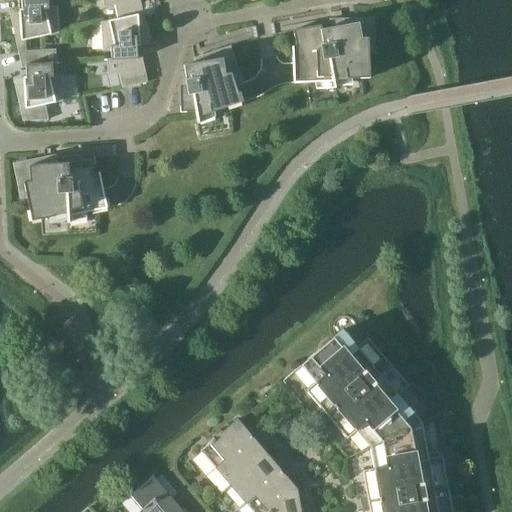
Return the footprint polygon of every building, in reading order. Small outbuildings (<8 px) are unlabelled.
[(48,0),(21,0),(22,10),(19,10),(20,19),(12,19),(17,42),(57,33),(56,8),(49,9),(48,0)] [(134,3),(133,0),(103,0),(103,7),(116,6),(119,19),(119,20),(142,15),(139,3),(134,3)] [(147,37),(142,15),(119,20),(119,19),(102,23),(103,48),(110,48),(111,60),(104,60),(104,61),(107,61),(108,74),(120,74),(138,72),(137,47),(140,47),(139,38),(147,37)] [(369,79),(369,76),(368,53),(374,53),(372,19),(341,20),(342,26),(321,30),(320,26),(293,31),(295,46),(292,48),(293,84),(319,83),(317,75),(345,71),(346,80),(369,79)] [(197,108),(209,106),(210,114),(241,104),(235,86),(242,84),(230,48),(207,57),(208,63),(185,67),(188,86),(180,86),(180,113),(197,112),(197,108)] [(56,63),(55,51),(55,50),(25,52),(26,78),(23,78),(24,87),(16,87),(24,121),(48,120),(44,105),(61,102),(60,76),(53,77),(52,65),(59,64),(59,63),(56,63)] [(144,72),(138,72),(120,74),(123,88),(146,83),(144,72)] [(81,214),(107,209),(99,173),(95,173),(94,157),(66,159),(67,164),(45,166),(44,160),(14,166),(20,198),(26,197),(31,222),(54,217),(53,208),(66,207),(81,206),(81,214)] [(452,511),(442,456),(428,459),(421,423),(398,396),(409,386),(367,338),(357,347),(342,330),(300,366),(314,383),(305,391),(347,439),(356,432),(370,448),(373,469),(362,471),(369,511),(452,511)] [(237,419),(200,451),(251,511),(300,511),(297,489),(281,471),(285,468),(281,463),(277,466),(258,443),(261,440),(257,435),(253,438),(237,419)] [(143,511),(183,511),(153,476),(130,495),(143,511)]
